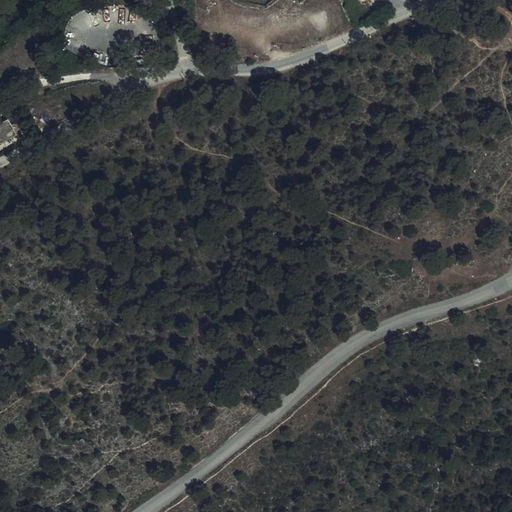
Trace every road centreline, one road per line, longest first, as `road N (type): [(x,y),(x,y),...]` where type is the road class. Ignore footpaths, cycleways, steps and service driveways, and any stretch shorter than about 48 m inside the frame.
road 1 (unclassified): [(144,511),(341,353),(511,279)]
road 2 (unclassified): [(428,0),(281,64),(188,70)]
road 3 (unclassified): [(188,70),(119,92),(0,164)]
